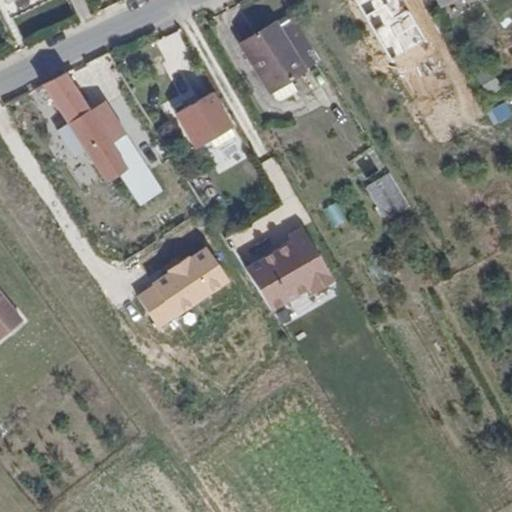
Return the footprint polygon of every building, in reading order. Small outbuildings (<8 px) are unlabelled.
[(279,21),(306,72),(320,62),(290,13),(279,21)] [(279,21),(240,43),(266,90),(271,87),(277,100),(297,89),(292,79),(306,72),(279,21)] [(403,46),(390,58),(406,75),(419,62),(403,46)] [(491,66),(477,74),(489,96),(503,88),(491,66)] [(69,76),(41,88),(109,183),(117,173),(139,207),(164,190),(105,102),(91,111),(69,76)] [(174,116),(194,149),(231,126),(211,93),(174,116)] [(209,163),(187,178),(207,206),(229,191),(209,163)] [(390,171),(365,187),(388,224),(413,208),(390,171)] [(336,202),(323,209),(333,227),(346,220),(336,202)] [(295,248),(256,270),(278,309),(312,290),(315,295),(338,283),(306,224),(288,234),(295,248)] [(0,332),(23,312),(0,285),(0,332)]
